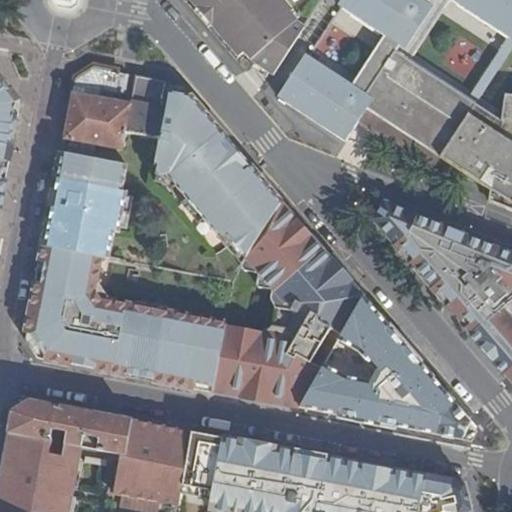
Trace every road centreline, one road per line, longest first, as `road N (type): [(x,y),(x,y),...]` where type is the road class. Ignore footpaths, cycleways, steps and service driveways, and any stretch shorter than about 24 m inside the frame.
road 1 (residential): [(505,470),(0,370)]
road 2 (residential): [(279,146),(511,421)]
road 3 (residential): [(0,361),(63,37)]
road 4 (residential): [(511,231),(349,178),(279,146)]
road 5 (residential): [(141,8),(279,146)]
